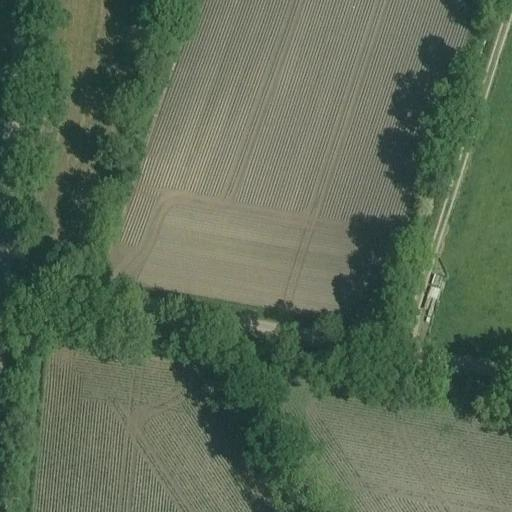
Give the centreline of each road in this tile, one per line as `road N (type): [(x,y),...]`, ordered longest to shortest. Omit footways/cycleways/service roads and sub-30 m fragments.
road 1 (track): [(511,371),(0,283)]
road 2 (unclassified): [(0,226),(18,0)]
